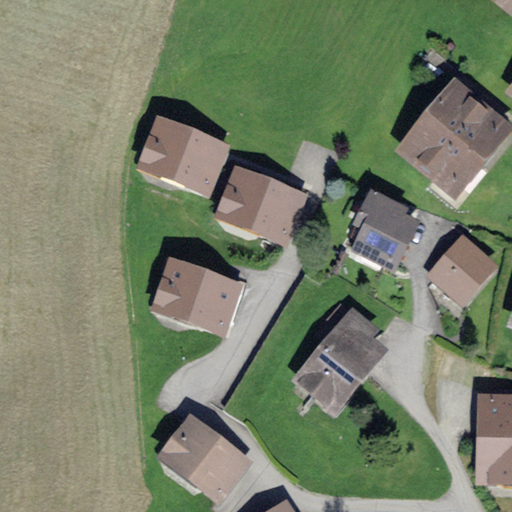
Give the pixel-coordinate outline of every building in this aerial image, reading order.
[(511,132),(460,87),(399,157),(457,207),(511,143),(511,132)] [(160,124),(140,175),(209,202),(230,151),(160,124)] [(241,173),(220,224),(290,251),(310,200),(241,173)] [(368,227),(356,256),(403,275),(425,220),(372,199),(362,225),(368,227)] [(467,240),(431,280),(464,310),(501,270),(467,240)] [(177,264),(157,315),(226,343),(247,292),(177,264)] [(355,316),(296,388),(339,423),(392,357),(376,344),(382,338),(355,316)] [(511,401),(482,401),(482,490),(511,490),(511,401)] [(193,422),(160,464),(222,511),(255,469),(193,422)]
